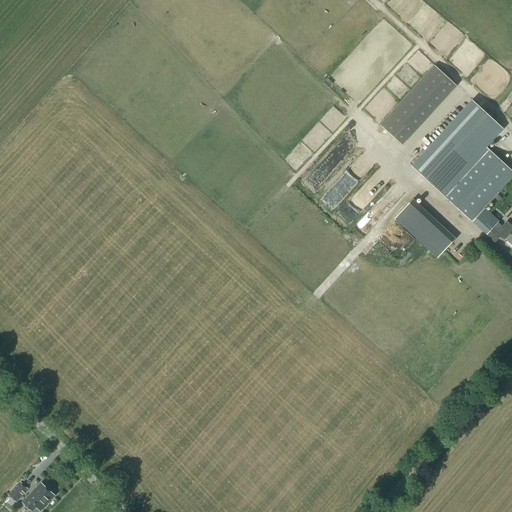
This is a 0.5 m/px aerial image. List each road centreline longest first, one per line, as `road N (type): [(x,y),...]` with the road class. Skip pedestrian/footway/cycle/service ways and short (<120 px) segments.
road 1 (unclassified): [(380,511),(511,358)]
road 2 (unclassified): [(119,511),(0,386)]
